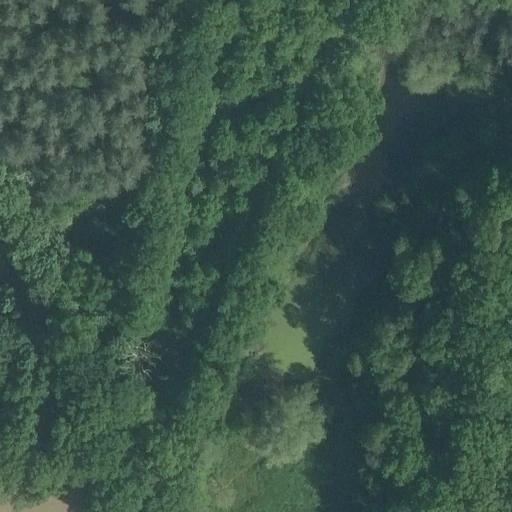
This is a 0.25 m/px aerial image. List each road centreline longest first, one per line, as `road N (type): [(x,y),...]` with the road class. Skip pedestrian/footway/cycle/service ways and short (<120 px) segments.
road 1 (track): [(137,511),(121,406),(160,309),(231,0)]
road 2 (track): [(121,406),(97,394),(0,237)]
